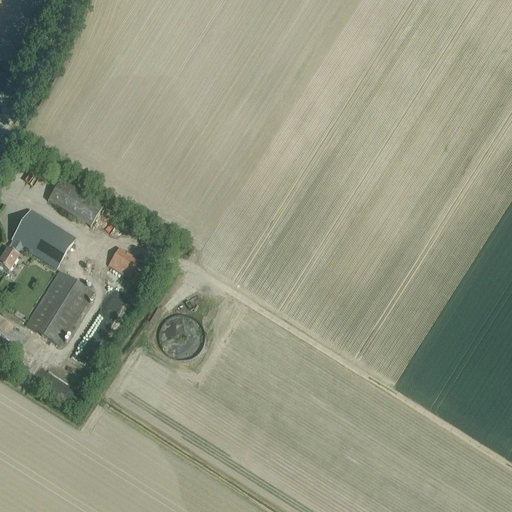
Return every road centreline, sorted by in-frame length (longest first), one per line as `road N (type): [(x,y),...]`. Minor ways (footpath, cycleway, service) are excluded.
road 1 (track): [(180,261),(511,466)]
road 2 (unclassified): [(0,128),(65,0)]
